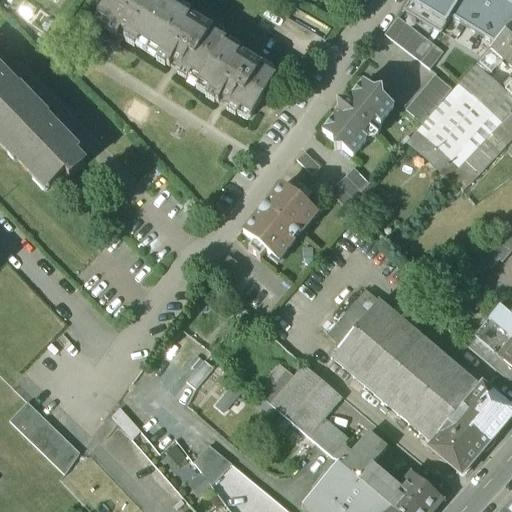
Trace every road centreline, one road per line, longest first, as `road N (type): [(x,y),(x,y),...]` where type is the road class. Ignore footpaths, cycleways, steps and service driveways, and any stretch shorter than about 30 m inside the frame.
road 1 (residential): [(203,261),(0,46)]
road 2 (residential): [(385,0),(272,165)]
road 3 (residential): [(272,165),(104,64)]
road 4 (residential): [(0,235),(128,366)]
road 5 (unknown): [(291,511),(159,396)]
road 6 (residential): [(203,261),(128,366)]
